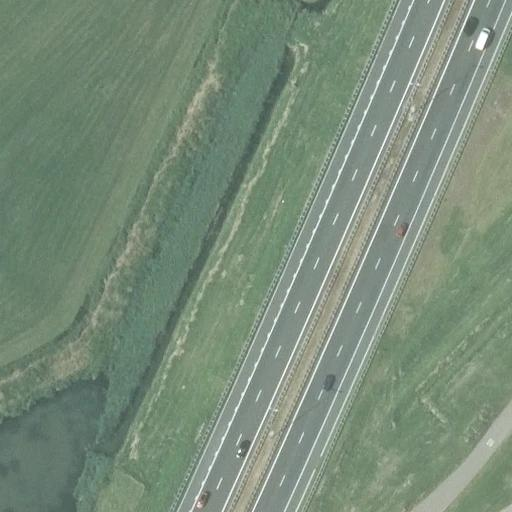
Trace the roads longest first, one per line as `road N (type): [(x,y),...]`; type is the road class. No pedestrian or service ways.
road 1 (motorway): [(272,511),(501,0)]
road 2 (motorway): [(421,0),(201,511)]
road 3 (unclassified): [(423,511),(511,415)]
